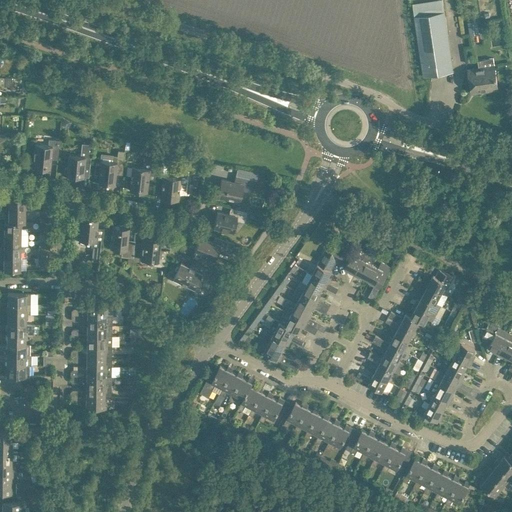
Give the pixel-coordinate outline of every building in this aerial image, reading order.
[(444,11),(414,16),(424,76),(453,71),(444,11)] [(477,21),(468,22),(469,29),(478,28),(477,21)] [(479,67),(468,69),(472,92),(498,88),(493,57),(478,60),(479,67)] [(0,84),(4,85),(9,85),(13,82),(13,80),(12,80),(12,77),(0,76),(0,84)] [(58,155),(60,139),(49,138),(48,144),(35,143),(32,167),(50,169),(51,155),(58,155)] [(65,167),(64,173),(67,174),(67,175),(68,175),(68,177),(76,178),(76,176),(83,176),(84,162),(90,163),(91,150),(92,144),(81,143),(80,149),(80,155),(69,154),(67,167),(65,167)] [(96,163),(94,173),(99,174),(98,182),(105,183),(105,184),(111,185),(111,183),(114,184),(115,173),(116,169),(122,170),(123,160),(124,155),(124,150),(118,150),(117,155),(112,154),(112,160),(101,159),(101,160),(100,164),(96,163)] [(154,182),(156,162),(145,161),(144,167),(132,165),(129,189),(147,191),(148,181),(154,182)] [(162,185),(161,197),(179,199),(179,192),(185,193),(186,187),(188,170),(176,168),(175,176),(163,175),(162,182),(161,185),(162,185)] [(249,191),(252,178),(236,175),(234,181),(221,178),(217,195),(240,200),(242,189),(249,191)] [(6,197),(6,204),(6,209),(8,209),(25,209),(25,207),(25,202),(28,202),(30,200),(30,194),(23,194),(23,197),(18,197),(18,194),(6,194),(6,197)] [(43,209),(47,209),(49,209),(53,209),(53,204),(54,204),(54,197),(43,197),(43,203),(43,209)] [(246,210),(247,205),(233,202),(232,206),(231,207),(246,210)] [(245,222),(248,210),(246,210),(231,207),(230,206),(229,213),(217,210),(213,227),(234,232),(236,220),(245,222)] [(25,221),(25,209),(8,209),(6,209),(6,213),(8,214),(8,220),(4,220),(4,221),(25,221)] [(102,247),(104,227),(97,227),(98,217),(81,215),(79,239),(92,240),(91,246),(102,247)] [(25,227),(25,221),(4,221),(4,228),(2,228),(2,233),(21,233),(21,227),(25,227)] [(54,227),(54,222),(43,221),(39,221),(39,227),(45,227),(45,233),(49,233),(49,227),(54,227)] [(133,257),(135,240),(128,239),(129,226),(112,225),(110,247),(122,248),(121,256),(133,257)] [(370,229),(367,233),(374,236),(375,237),(377,233),(370,229)] [(2,233),(2,237),(4,237),(4,244),(4,245),(21,245),(25,245),(28,245),(28,233),(21,233),(2,233)] [(49,240),(49,233),(45,233),(44,239),(39,239),(39,245),(50,245),(50,240),(49,240)] [(374,236),(372,240),(373,240),(377,243),(380,242),(381,240),(383,236),(377,233),(375,237),(374,236)] [(224,251),(228,240),(215,235),(213,241),(199,236),(193,252),(205,257),(205,258),(207,259),(208,258),(213,260),(217,249),(224,251)] [(166,252),(166,249),(159,249),(160,239),(143,237),(141,259),(150,260),(149,264),(164,266),(166,252)] [(0,252),(0,257),(4,257),(20,257),(20,251),(25,251),(25,245),(21,245),(4,245),(4,244),(1,244),(0,252)] [(352,252),(336,244),(333,250),(336,259),(346,265),(345,266),(350,269),(349,271),(354,274),(366,252),(359,248),(355,249),(352,252)] [(49,255),(49,251),(50,251),(50,245),(39,245),(39,257),(49,257),(49,255)] [(329,282),(331,277),(329,275),(332,270),(330,269),(336,259),(333,250),(327,247),(312,273),(329,282)] [(365,277),(373,263),(368,261),(372,254),(366,251),(366,252),(354,274),(359,277),(361,274),(365,277)] [(0,257),(0,261),(3,261),(3,269),(20,269),(20,259),(20,257),(4,257),(0,257)] [(49,269),(49,264),(48,264),(49,257),(39,257),(38,269),(49,270),(49,269)] [(380,288),(392,266),(382,260),(378,266),(373,263),(365,277),(370,280),(369,282),(380,288)] [(180,262),(173,278),(194,288),(198,281),(198,280),(204,282),(204,281),(212,284),(218,273),(210,269),(208,268),(197,263),(194,268),(189,266),(180,262)] [(294,272),(299,266),(295,263),(290,269),(294,272)] [(453,276),(439,269),(436,275),(433,274),(431,279),(428,278),(425,283),(444,293),(453,276)] [(326,287),(329,282),(312,273),(307,271),(302,281),(307,284),(320,291),(323,286),(326,287)] [(285,284),(290,278),(286,275),(281,282),(284,284),(285,284)] [(281,291),(285,284),(284,284),(281,282),(277,288),(281,291)] [(329,282),(326,287),(336,292),(338,287),(329,282)] [(425,290),(422,295),(436,302),(441,305),(442,305),(448,295),(444,293),(425,283),(422,288),(425,290)] [(320,291),(307,284),(304,288),(298,285),(295,290),(302,293),(318,302),(321,297),(318,295),(320,291)] [(315,307),(318,302),(302,293),(295,290),(293,295),(299,299),(296,304),(310,311),(313,306),(315,307)] [(30,303),(31,292),(8,292),(7,303),(30,303)] [(271,303),(276,297),(272,294),(268,301),(271,303)] [(436,302),(422,295),(420,300),(417,298),(414,303),(436,315),(441,305),(436,302)] [(321,297),(318,302),(328,307),(331,302),(321,297)] [(267,309),(271,303),(268,301),(263,307),(267,309)] [(325,312),(328,307),(318,302),(315,307),(325,312)] [(7,303),(7,313),(26,313),(30,313),(30,303),(7,303)] [(433,321),(436,315),(414,303),(411,308),(414,310),(412,314),(420,319),(426,322),(428,318),(433,321)] [(116,315),(116,304),(114,304),(107,304),(87,304),(87,314),(116,315)] [(310,311),(296,304),(294,308),(287,304),(284,310),(291,314),(307,322),(314,326),(316,323),(315,320),(310,317),(312,313),(310,311)] [(279,320),(294,328),(299,331),(302,326),(304,327),(307,322),(291,314),(284,310),(279,320)] [(404,317),(391,310),(388,316),(415,330),(420,319),(412,314),(406,312),(404,317)] [(26,323),(26,313),(7,313),(7,323),(26,323)] [(258,322),(262,316),(259,313),(254,319),(258,322)] [(112,315),(116,315),(87,314),(87,324),(112,325),(112,315)] [(409,340),(415,330),(388,316),(386,321),(398,327),(395,332),(409,340)] [(270,326),(269,328),(275,331),(291,339),(304,346),(307,341),(294,334),(293,334),(291,333),(294,328),(279,320),(274,317),(274,318),(270,326)] [(253,328),(258,322),(254,319),(250,325),(253,328)] [(326,325),(315,320),(316,323),(314,326),(317,328),(324,331),(326,325)] [(314,326),(307,322),(304,327),(315,333),(317,328),(314,326)] [(30,334),(34,333),(34,323),(30,323),(26,323),(7,323),(7,333),(26,333),(30,334)] [(112,335),(112,325),(87,324),(87,335),(112,335)] [(487,327),(477,327),(480,339),(489,344),(489,345),(494,348),(492,351),(497,353),(509,332),(498,326),(496,332),(487,327)] [(472,340),(477,339),(474,328),(469,329),(472,340)] [(288,345),(291,339),(275,331),(270,340),(283,348),(286,343),(288,345)] [(244,341),(249,334),(245,332),(240,338),(244,341)] [(409,340),(395,332),(393,337),(390,336),(388,341),(404,350),(409,352),(412,347),(407,344),(409,340)] [(511,333),(509,332),(497,353),(503,356),(504,353),(509,356),(511,350),(511,333)] [(25,344),(26,333),(7,333),(7,343),(25,344)] [(112,345),(112,335),(87,335),(87,345),(112,345)] [(404,350),(388,341),(376,335),(373,340),(385,347),(385,346),(387,347),(385,352),(399,359),(401,356),(406,358),(409,352),(404,350)] [(473,360),(475,355),(473,354),(475,349),(457,339),(451,349),(473,360)] [(283,348),(270,340),(266,346),(261,343),(258,348),(288,364),(290,361),(289,358),(280,353),(283,348)] [(29,354),(30,344),(25,344),(7,343),(7,354),(29,354)] [(112,355),(112,345),(87,345),(87,355),(112,355)] [(470,366),(473,360),(451,349),(448,354),(453,357),(451,362),(465,369),(467,364),(470,366)] [(371,350),(368,356),(377,361),(393,370),(399,373),(401,368),(404,363),(398,360),(399,359),(385,352),(382,357),(380,356),(371,350)] [(31,364),(31,354),(29,354),(7,354),(6,364),(25,364),(29,364),(31,364)] [(111,365),(112,355),(87,355),(86,365),(111,365)] [(418,369),(423,360),(419,357),(418,357),(413,366),(418,369)] [(300,363),(289,358),(290,361),(288,364),(297,369),(300,363)] [(388,380),(393,370),(377,361),(374,366),(377,368),(374,372),(388,380)] [(465,369),(451,362),(448,367),(443,364),(440,369),(462,380),(465,375),(462,374),(465,369)] [(29,375),(29,364),(25,364),(6,364),(6,374),(29,375)] [(111,376),(111,365),(86,365),(86,375),(111,376)] [(208,378),(200,392),(209,397),(213,390),(219,393),(231,370),(233,367),(229,365),(227,368),(220,365),(212,380),(208,378)] [(459,386),(462,380),(440,369),(435,379),(454,389),(456,384),(459,386)] [(231,370),(219,393),(220,394),(223,395),(225,392),(227,391),(228,389),(233,392),(242,376),(244,373),(239,371),(238,374),(231,370)] [(359,371),(356,376),(387,393),(393,382),(388,380),(374,372),(372,377),(359,371)] [(111,386),(111,376),(86,375),(86,385),(111,386)] [(233,392),(229,399),(230,399),(231,400),(234,401),(236,397),(237,396),(238,395),(244,397),(251,385),(254,379),(254,378),(250,376),(248,379),(242,376),(233,392)] [(451,401),(454,395),(451,394),(454,389),(435,379),(434,378),(428,388),(429,389),(451,401)] [(473,386),(462,380),(459,386),(470,391),(473,386)] [(111,396),(111,386),(86,385),(86,396),(111,396)] [(242,401),(238,408),(241,409),(243,410),(245,406),(246,405),(247,403),(253,406),(261,390),(261,391),(263,387),(259,385),(257,388),(253,386),(251,385),(244,397),(242,401)] [(397,393),(399,395),(401,391),(405,393),(407,389),(401,386),(397,393)] [(448,406),(451,401),(429,389),(426,395),(432,398),(429,402),(443,409),(446,404),(448,406)] [(253,406),(249,413),(253,415),(253,416),(255,412),(257,411),(258,409),(263,412),(272,396),(274,393),(269,391),(268,394),(265,392),(261,391),(261,390),(253,406)] [(86,406),(114,406),(114,396),(111,396),(86,396),(86,406)] [(263,412),(259,419),(260,419),(264,421),(266,418),(266,417),(267,416),(268,415),(274,418),(279,410),(284,413),(285,411),(285,410),(290,402),(280,396),(278,399),(276,399),(272,396),(263,412)] [(192,400),(188,405),(193,408),(196,403),(192,400)] [(288,416),(284,423),(288,425),(290,422),(292,421),(293,419),(298,422),(307,407),(309,404),(308,403),(304,401),(302,404),(296,401),(291,410),(288,416)] [(443,409),(429,402),(426,408),(422,406),(418,415),(429,421),(431,416),(440,421),(443,416),(441,414),(443,409)] [(298,422),(294,429),(295,429),(296,430),(299,431),(301,428),(302,426),(303,425),(309,428),(317,412),(318,412),(319,409),(315,407),(313,410),(307,407),(298,422)] [(309,428),(305,435),(308,436),(309,437),(311,433),(313,432),(314,430),(319,433),(320,433),(328,418),(330,415),(325,412),(324,416),(320,414),(318,412),(317,412),(309,428)] [(319,433),(316,440),(319,442),(320,443),(322,439),(323,438),(324,436),(330,439),(338,424),(339,424),(340,421),(340,420),(336,418),(334,421),(331,420),(328,418),(320,433),(319,433)] [(28,422),(28,431),(37,431),(38,423),(28,422)] [(330,439),(326,446),(331,448),(332,445),(334,444),(335,442),(341,445),(345,437),(350,440),(356,429),(346,424),(345,427),(343,426),(339,424),(338,424),(330,439)] [(0,440),(12,441),(12,440),(19,440),(20,430),(0,429),(0,440)] [(356,429),(350,440),(353,441),(355,442),(354,445),(350,452),(355,454),(357,450),(358,449),(359,447),(361,448),(365,450),(373,435),(374,435),(375,432),(375,431),(371,430),(371,429),(369,432),(362,429),(361,432),(356,429)] [(365,450),(361,457),(365,460),(367,456),(369,455),(370,453),(373,455),(375,456),(384,440),(386,437),(383,436),(381,435),(380,438),(374,435),(373,435),(365,450)] [(0,450),(12,451),(12,441),(0,440),(0,450)] [(375,456),(372,463),(376,465),(378,462),(379,460),(380,459),(385,461),(386,462),(395,446),(396,443),(395,442),(392,440),(390,444),(384,440),(375,456)] [(386,462),(382,469),(387,471),(388,467),(390,466),(391,464),(397,468),(401,459),(407,462),(408,460),(412,451),(403,446),(401,449),(395,446),(386,462)] [(0,450),(0,460),(12,461),(12,451),(0,450)] [(497,458),(494,462),(497,464),(511,475),(511,474),(511,460),(507,457),(505,455),(500,460),(497,458)] [(407,473),(403,480),(407,482),(409,478),(411,477),(412,476),(417,479),(426,462),(428,460),(423,457),(422,460),(415,457),(411,465),(406,473),(407,473)] [(0,470),(16,471),(16,461),(0,460),(0,470)] [(417,479),(413,485),(414,486),(417,488),(418,488),(420,484),(421,483),(422,481),(428,485),(437,468),(438,465),(434,463),(432,466),(426,462),(417,479)] [(511,475),(497,464),(493,469),(490,467),(487,471),(489,473),(490,473),(503,484),(504,484),(507,480),(509,481),(511,481),(511,482),(511,475)] [(428,485),(424,491),(424,492),(428,494),(430,490),(432,489),(433,487),(438,490),(438,491),(447,474),(448,474),(449,471),(445,469),(443,471),(437,468),(428,485)] [(0,481),(16,481),(16,471),(0,470),(0,481)] [(482,477),(479,481),(482,483),(496,494),(500,489),(501,490),(503,491),(507,493),(510,489),(504,484),(503,484),(490,473),(489,473),(485,479),(482,477)] [(438,490),(434,497),(435,497),(439,500),(441,496),(442,495),(443,493),(449,496),(458,479),(460,477),(459,477),(455,474),(454,477),(448,474),(447,474),(438,491),(438,490)] [(449,496),(445,503),(446,504),(449,505),(451,502),(453,501),(454,499),(460,502),(468,486),(469,485),(470,482),(466,480),(464,483),(458,479),(449,496)] [(0,491),(15,492),(16,482),(16,481),(0,481),(0,491)] [(25,511),(25,501),(2,501),(2,511),(25,511)]
